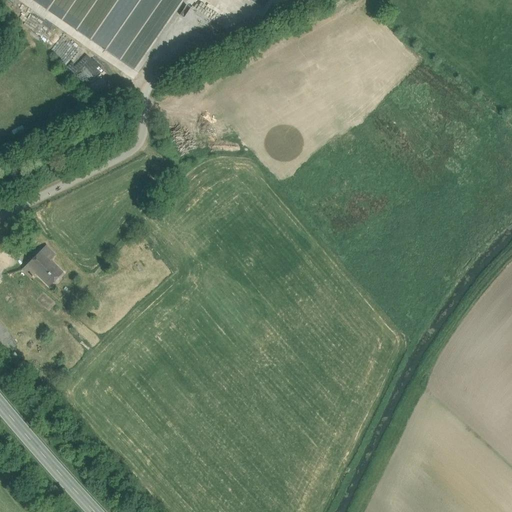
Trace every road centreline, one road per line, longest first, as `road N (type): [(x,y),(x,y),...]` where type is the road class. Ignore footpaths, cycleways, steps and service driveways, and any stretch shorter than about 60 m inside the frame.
road 1 (unclassified): [(0,221),(133,151),(153,82),(309,0)]
road 2 (secondary): [(93,511),(0,405)]
